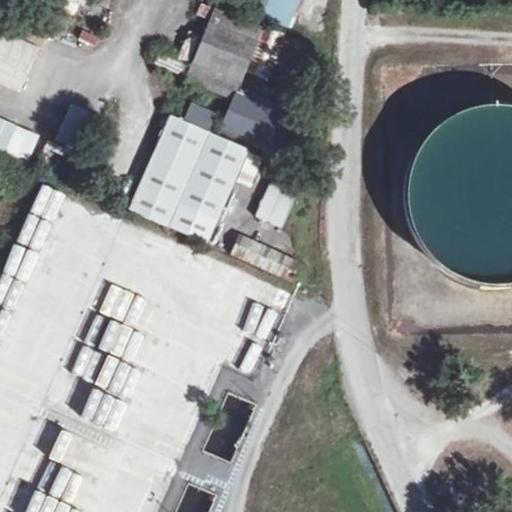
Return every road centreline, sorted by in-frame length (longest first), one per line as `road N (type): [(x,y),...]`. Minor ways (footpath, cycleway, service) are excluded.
road 1 (unclassified): [(408,465),(367,373),(351,161),(363,26)]
road 2 (unknown): [(0,489),(102,292)]
road 3 (unclassified): [(363,26),(511,27)]
road 4 (unclassified): [(511,448),(487,418),(408,465)]
